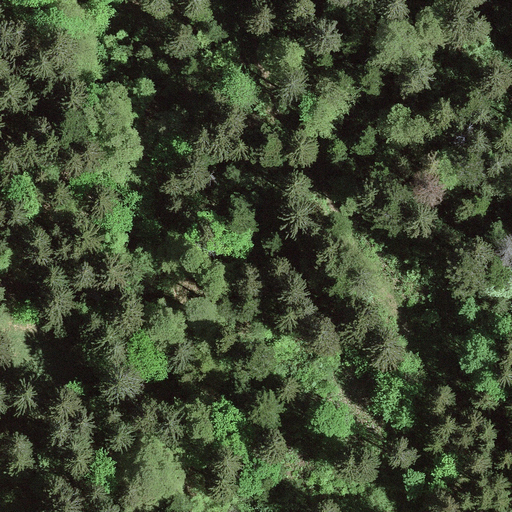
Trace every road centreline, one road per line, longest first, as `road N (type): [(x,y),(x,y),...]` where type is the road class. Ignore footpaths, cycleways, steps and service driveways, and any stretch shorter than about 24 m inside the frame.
road 1 (track): [(427,511),(422,363),(217,0)]
road 2 (track): [(295,131),(309,23),(320,0)]
